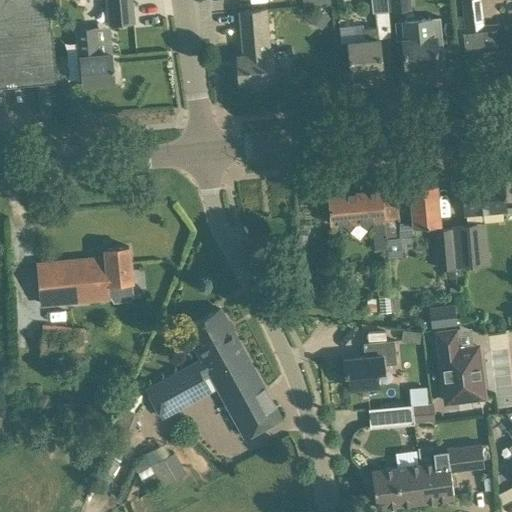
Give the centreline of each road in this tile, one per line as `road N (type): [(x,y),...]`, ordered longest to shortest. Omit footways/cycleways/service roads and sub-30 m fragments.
road 1 (unclassified): [(328,511),(284,346),(211,213),(205,151)]
road 2 (tertiary): [(205,151),(511,119)]
road 3 (tertiary): [(0,171),(205,151)]
road 4 (residential): [(205,151),(183,0)]
